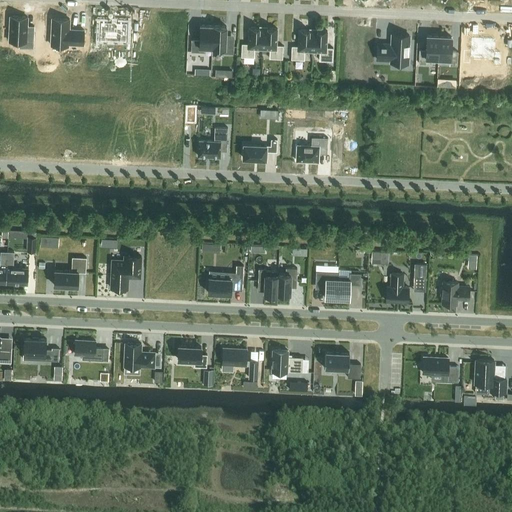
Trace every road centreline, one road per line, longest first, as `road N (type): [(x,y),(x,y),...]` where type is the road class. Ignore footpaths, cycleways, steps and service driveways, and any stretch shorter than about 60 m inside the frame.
road 1 (residential): [(0,165),(511,189)]
road 2 (residential): [(511,20),(86,0)]
road 3 (residential): [(0,300),(388,317)]
road 4 (residential): [(387,338),(0,320)]
road 5 (residential): [(511,344),(387,338)]
road 6 (residential): [(388,317),(511,323)]
